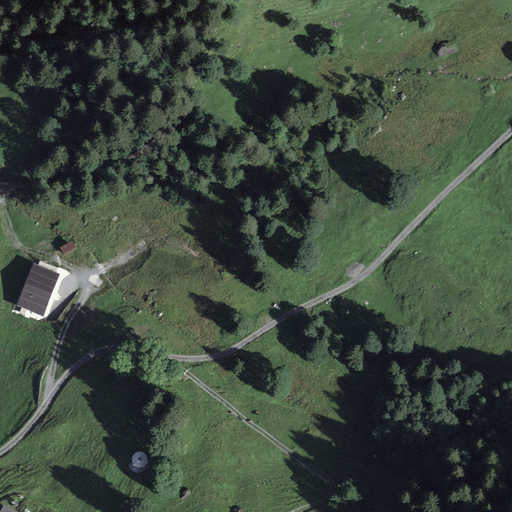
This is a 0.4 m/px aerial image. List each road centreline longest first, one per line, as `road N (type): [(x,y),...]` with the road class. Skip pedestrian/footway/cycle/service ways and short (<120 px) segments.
road 1 (track): [(511,130),(343,287),(210,358),(100,350),(52,389)]
road 2 (track): [(169,356),(334,481),(323,501),(296,511)]
road 3 (track): [(45,258),(85,278),(61,334),(52,389)]
